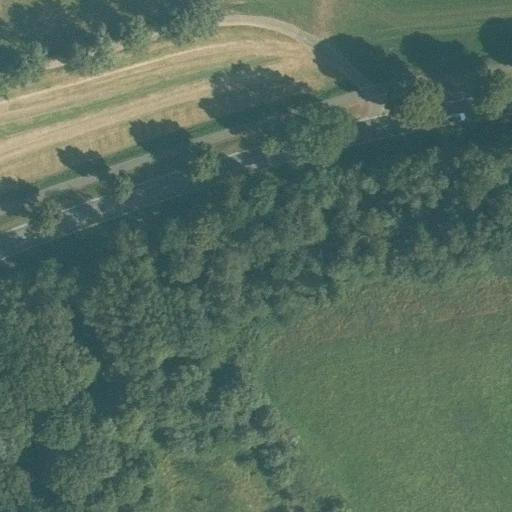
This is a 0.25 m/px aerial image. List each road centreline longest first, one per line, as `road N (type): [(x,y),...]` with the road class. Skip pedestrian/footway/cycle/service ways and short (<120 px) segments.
road 1 (tertiary): [(0,248),(289,151),(511,107)]
road 2 (track): [(0,77),(146,39),(240,24),(284,29),(359,82),(389,127)]
